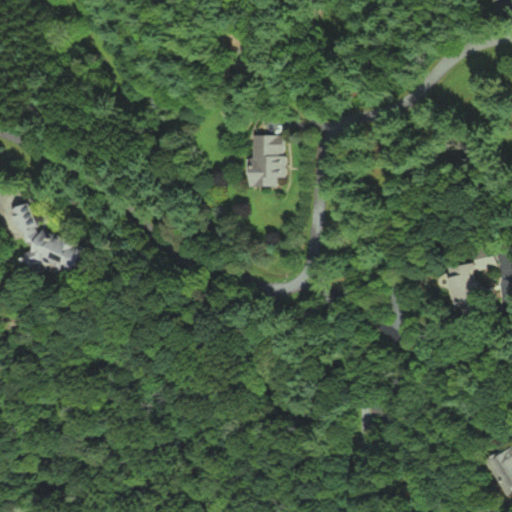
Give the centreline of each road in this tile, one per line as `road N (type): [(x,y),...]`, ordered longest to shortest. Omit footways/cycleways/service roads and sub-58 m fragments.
road 1 (residential): [(511,34),(451,57),(406,103),(336,125),(323,154),(309,272),(287,288),(193,268),(83,171),(0,130)]
road 2 (residential): [(304,279),(323,293),(363,392),(356,511)]
